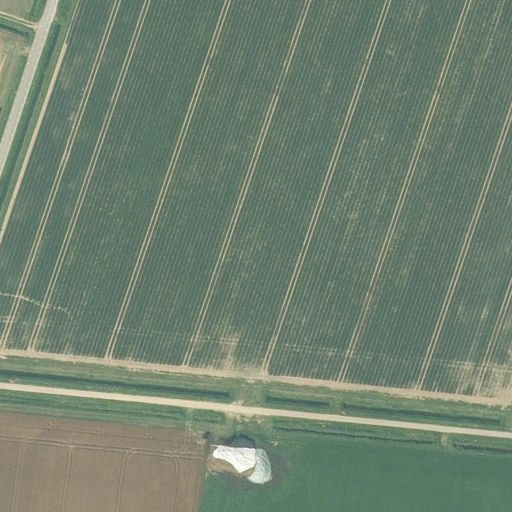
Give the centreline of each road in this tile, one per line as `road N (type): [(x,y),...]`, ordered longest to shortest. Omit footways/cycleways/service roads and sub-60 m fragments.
road 1 (unclassified): [(511,436),(0,388)]
road 2 (tertiary): [(0,162),(53,0)]
